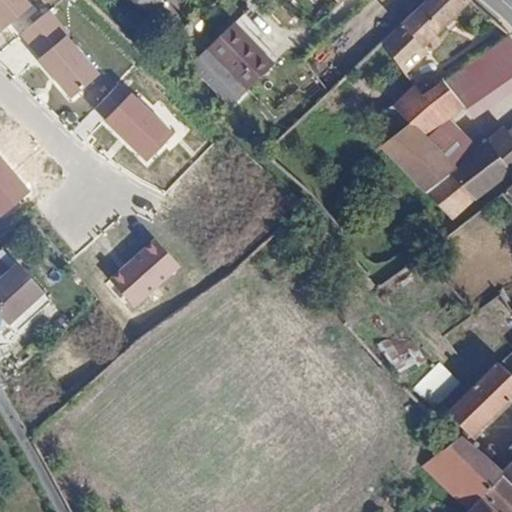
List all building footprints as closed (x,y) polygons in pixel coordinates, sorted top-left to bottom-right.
[(32,5),(27,0),(0,0),(0,24),(4,29),(32,5)] [(423,0),(381,40),(402,71),(424,52),(421,46),(466,0),(423,0)] [(70,31),(51,10),(19,36),(71,99),(99,72),(67,35),(70,31)] [(235,26),(208,53),(244,88),(271,61),(235,26)] [(511,73),(511,54),(502,39),(441,82),(459,109),(511,73)] [(441,82),(420,97),(440,124),(459,109),(441,82)] [(420,97),(413,88),(392,106),(407,124),(448,171),(469,153),(440,124),(420,97)] [(173,132),(131,92),(104,119),(146,161),(173,132)] [(511,168),(511,127),(487,149),(481,144),(469,153),(448,171),(407,124),(378,146),(411,178),(428,195),(452,218),(474,199),(500,178),(511,168)] [(0,216),(0,217),(31,190),(0,157),(0,216)] [(181,265),(153,239),(108,280),(133,308),(181,265)] [(0,279),(9,271),(0,261),(0,279)] [(0,328),(32,298),(9,271),(0,279),(0,328)] [(511,307),(501,288),(470,312),(423,348),(439,370),(458,356),(465,365),(485,352),(481,345),(511,319),(511,307)] [(37,303),(32,298),(0,328),(0,329),(5,334),(37,303)] [(392,373),(421,365),(413,339),(385,347),(392,373)] [(511,372),(498,362),(448,411),(466,429),(474,434),(511,395),(511,372)] [(474,434),(466,429),(462,435),(468,440),(474,434)] [(436,454),(479,498),(504,471),(497,465),(468,440),(462,435),(436,454)] [(470,508),(479,498),(436,454),(424,463),(470,508)] [(486,504),(493,511),(511,511),(511,478),(504,471),(479,498),(486,504)] [(470,508),(466,511),(493,511),(486,504),(479,498),(470,508)]
